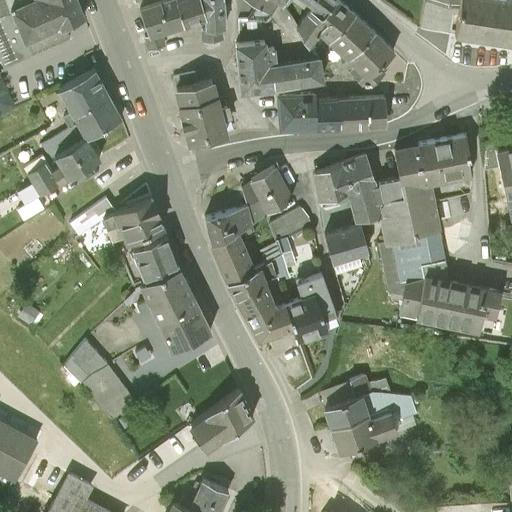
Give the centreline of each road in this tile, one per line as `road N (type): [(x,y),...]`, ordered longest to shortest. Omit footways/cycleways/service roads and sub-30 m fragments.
road 1 (secondary): [(164,173),(275,414),(286,511)]
road 2 (residential): [(252,153),(392,134),(454,91)]
road 3 (residential): [(454,91),(427,57),(358,0)]
